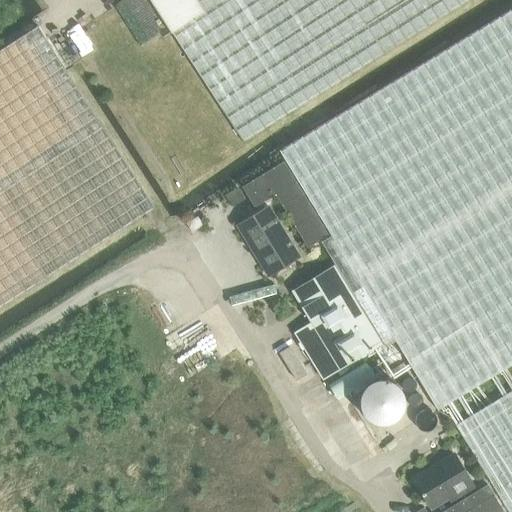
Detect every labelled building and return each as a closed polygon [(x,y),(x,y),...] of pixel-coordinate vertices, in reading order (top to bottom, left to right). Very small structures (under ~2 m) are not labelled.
[(149,0),(158,13),(173,36),(206,15),(196,0),(149,0)] [(196,0),(206,15),(173,36),(244,145),(422,30),(469,0),(196,0)] [(511,9),(449,48),(279,151),(331,236),(320,242),(321,243),(334,264),(383,344),(385,347),(395,341),(422,385),(437,410),(511,364),(511,9)] [(0,308),(145,215),(146,215),(155,209),(156,208),(98,117),(42,31),(34,29),(0,50),(0,308)] [(283,163),(242,188),(254,209),(275,196),(307,248),(328,235),(283,163)] [(238,188),(225,196),(231,206),(244,199),(238,188)] [(268,277),(298,258),(266,207),(236,225),(268,277)] [(187,223),(186,224),(187,225),(192,232),(202,225),(197,217),(187,223)] [(334,264),(291,291),(302,309),(310,323),(294,333),(322,380),(340,370),(361,357),(383,344),(334,264)] [(289,347),(279,353),(296,381),(306,375),(289,347)] [(505,511),(511,511),(511,389),(490,404),(454,426),(505,511)] [(452,502),(475,488),(454,454),(413,479),(428,503),(446,492),(452,502)] [(489,511),(476,490),(440,511),(489,511)]
